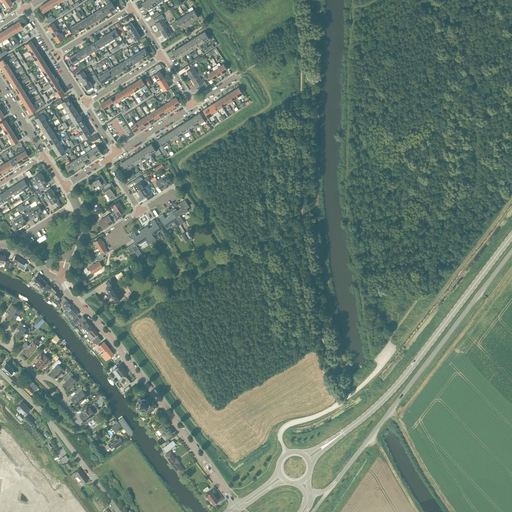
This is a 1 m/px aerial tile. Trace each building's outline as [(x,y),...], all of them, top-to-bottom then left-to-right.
[(50,0),(48,0),(45,3),(48,8),(53,5),(50,0)] [(103,0),(106,4),(106,5),(110,11),(116,8),(114,6),(117,4),(114,0),(113,0),(111,1),(112,1),(111,2),(109,0),(103,0)] [(147,10),(151,7),(152,7),(147,0),(145,0),(142,2),(147,10)] [(147,0),(152,7),(151,7),(154,11),(155,10),(153,6),(156,4),(157,3),(155,0),(147,0)] [(45,3),(39,6),(43,12),(48,8),(45,3)] [(101,8),(105,14),(110,11),(106,5),(101,8)] [(96,11),(100,17),(105,14),(101,8),(96,11)] [(189,12),(195,21),(197,20),(196,18),(199,17),(194,9),(189,12)] [(91,14),(95,21),(100,17),(96,11),(91,14)] [(189,12),(185,14),(190,22),(192,21),(193,22),(195,21),(189,12)] [(155,23),(165,38),(169,35),(170,37),(175,34),(174,32),(172,33),(163,18),(164,17),(162,13),(157,16),(160,20),(155,23)] [(86,17),(90,24),(95,21),(91,14),(86,17)] [(181,17),(186,27),(189,25),(187,23),(190,22),(185,14),(181,17)] [(81,20),(85,27),(90,24),(86,17),(81,20)] [(181,17),(176,20),(181,27),(184,26),(185,28),(186,27),(181,17)] [(14,24),(18,30),(23,27),(19,20),(14,24)] [(76,24),(80,30),(85,27),(81,20),(76,24)] [(47,26),(51,32),(57,27),(54,22),(47,26)] [(125,26),(123,27),(124,30),(127,28),(128,31),(135,27),(131,22),(125,26)] [(8,27),(12,34),(18,30),(14,24),(8,27)] [(74,33),(80,30),(76,24),(70,27),(74,33)] [(3,31),(7,37),(12,34),(8,27),(3,31)] [(51,32),(54,37),(60,33),(57,27),(51,32)] [(128,31),(131,36),(138,32),(135,27),(128,31)] [(110,32),(114,38),(119,35),(115,29),(110,32)] [(205,31),(199,34),(204,42),(203,42),(205,46),(206,45),(207,45),(206,43),(211,40),(210,37),(209,38),(208,36),(205,31)] [(105,35),(109,41),(114,38),(110,32),(105,35)] [(131,36),(135,41),(141,37),(138,32),(131,36)] [(54,37),(57,42),(63,38),(60,33),(54,37)] [(199,45),(198,46),(200,49),(201,49),(202,48),(199,45),(203,42),(204,42),(199,34),(194,37),(199,45)] [(100,38),(104,44),(109,41),(105,35),(100,38)] [(193,48),(192,49),(195,53),(196,52),(194,48),(198,46),(199,45),(194,37),(189,41),(193,48)] [(95,41),(99,47),(104,44),(100,38),(95,41)] [(25,44),(28,49),(34,45),(31,40),(25,44)] [(90,44),(94,51),(99,47),(95,41),(90,44)] [(188,52),(187,52),(189,56),(191,55),(189,51),(192,49),(193,48),(189,41),(183,44),(188,52)] [(85,47),(89,54),(94,51),(90,44),(85,47)] [(183,55),(182,56),(184,59),(186,58),(184,54),(187,52),(188,52),(183,44),(178,47),(183,55)] [(30,52),(32,54),(38,51),(34,45),(28,49),(27,50),(29,53),(30,52)] [(80,50),(84,57),(89,54),(85,47),(80,50)] [(177,58),(182,56),(183,55),(178,47),(173,51),(177,58)] [(139,51),(143,57),(148,54),(144,48),(139,51)] [(75,54),(79,60),(84,57),(80,50),(75,54)] [(32,54),(35,60),(41,56),(38,51),(32,54)] [(134,54),(138,60),(143,57),(139,51),(134,54)] [(69,57),(73,63),(79,60),(75,54),(69,57)] [(129,57),(133,63),(138,60),(134,54),(129,57)] [(41,56),(35,60),(38,64),(38,65),(44,61),(41,56)] [(124,60),(128,67),(133,63),(129,57),(124,60)] [(119,63),(123,70),(128,67),(124,60),(119,63)] [(44,61),(38,65),(42,70),(48,66),(44,61)] [(2,65),(1,66),(4,72),(10,68),(7,62),(2,65)] [(219,62),(217,64),(217,65),(218,66),(222,73),(222,72),(227,69),(223,63),(220,65),(219,62)] [(114,66),(118,73),(123,70),(119,63),(114,66)] [(190,69),(186,71),(191,79),(198,74),(194,67),(195,66),(194,64),(189,67),(190,69)] [(48,66),(42,70),(45,75),(51,72),(48,66)] [(109,70),(113,76),(118,73),(114,66),(109,70)] [(216,68),(213,69),(217,76),(222,73),(218,66),(216,68)] [(208,71),(207,72),(208,73),(212,79),(217,76),(213,69),(212,67),(210,69),(212,71),(210,71),(209,70),(208,71)] [(10,68),(4,72),(7,77),(13,73),(11,69),(10,68)] [(77,74),(80,79),(86,75),(84,72),(86,71),(86,70),(85,69),(77,74)] [(102,71),(107,79),(113,76),(109,70),(106,71),(105,70),(102,71)] [(98,76),(102,82),(107,79),(102,71),(103,73),(101,74),(100,73),(97,74),(98,76)] [(153,79),(155,77),(157,80),(163,76),(160,71),(154,75),(151,76),(153,79)] [(51,72),(45,75),(49,81),(54,77),(51,72)] [(13,73),(7,77),(8,78),(11,82),(17,78),(14,74),(13,73)] [(198,74),(191,79),(196,86),(198,85),(199,87),(201,90),(208,86),(206,83),(204,81),(203,82),(198,74)] [(80,79),(83,84),(89,80),(86,75),(80,79)] [(157,80),(160,85),(166,81),(163,76),(157,80)] [(46,89),(52,86),(58,82),(54,77),(49,81),(50,82),(44,86),(46,89)] [(17,78),(11,82),(11,83),(12,83),(14,87),(20,84),(18,80),(17,79),(17,78)] [(136,81),(140,87),(145,84),(141,78),(136,81)] [(89,80),(83,84),(86,89),(93,85),(91,83),(93,81),(92,79),(89,80)] [(131,84),(135,90),(140,87),(136,81),(131,84)] [(159,89),(162,87),(164,90),(170,87),(166,81),(160,85),(157,87),(159,89)] [(52,86),(55,91),(61,87),(58,82),(52,86)] [(20,84),(14,87),(15,88),(17,93),(23,89),(21,85),(20,84)] [(130,94),(135,90),(131,84),(126,88),(130,94)] [(57,94),(59,96),(64,93),(61,87),(55,91),(52,93),(54,96),(57,94)] [(233,90),(237,97),(238,97),(240,96),(240,95),(243,93),(239,87),(233,90)] [(121,91),(125,97),(127,95),(128,97),(131,95),(130,94),(126,88),(121,91)] [(23,89),(17,93),(18,93),(20,98),(26,94),(24,90),(23,89)] [(229,93),(233,100),(237,97),(233,90),(229,93)] [(119,100),(120,100),(125,97),(121,91),(116,94),(119,100)] [(223,97),(228,104),(231,103),(230,101),(233,100),(229,93),(223,97)] [(26,94),(20,98),(21,99),(24,103),(30,99),(27,95),(26,94)] [(116,94),(111,97),(114,103),(117,101),(118,103),(121,102),(119,100),(116,94)] [(171,99),(175,106),(180,102),(176,96),(171,99)] [(61,103),(63,106),(64,107),(72,103),(68,97),(62,101),(61,99),(55,102),(57,104),(58,105),(61,103)] [(111,97),(105,100),(109,106),(114,103),(111,97)] [(218,100),(222,106),(225,104),(226,105),(228,104),(223,97),(218,100)] [(30,99),(24,103),(25,104),(27,108),(33,105),(31,101),(32,101),(32,99),(31,98),(30,99)] [(166,103),(170,109),(175,106),(171,99),(166,103)] [(105,100),(100,104),(101,105),(104,110),(109,107),(109,106),(105,100)] [(213,103),(217,109),(222,106),(218,100),(213,103)] [(63,106),(60,109),(61,110),(62,110),(64,113),(67,112),(67,113),(75,108),(72,103),(64,107),(63,106)] [(161,106),(165,112),(170,109),(166,103),(161,106)] [(209,106),(208,106),(212,113),(213,114),(218,111),(217,109),(213,103),(209,106)] [(33,105),(27,108),(28,109),(30,114),(36,110),(34,107),(36,106),(35,105),(34,104),(33,105)] [(156,109),(159,116),(165,112),(161,106),(156,109)] [(208,106),(203,110),(207,117),(213,114),(212,113),(208,106)] [(35,118),(38,123),(46,119),(43,114),(46,112),(44,108),(34,115),(36,117),(35,118)] [(67,112),(64,113),(63,114),(64,116),(68,113),(70,117),(71,118),(78,113),(75,108),(67,113),(67,112)] [(151,112),(154,119),(159,116),(156,109),(151,112)] [(145,116),(149,122),(154,119),(151,112),(145,116)] [(198,124),(199,125),(200,128),(202,127),(200,123),(205,120),(200,112),(194,116),(199,123),(198,124)] [(66,119),(67,121),(71,119),(73,122),(74,123),(81,119),(78,113),(71,118),(70,117),(66,119)] [(140,119),(144,125),(149,122),(145,116),(140,119)] [(194,127),(193,127),(195,131),(197,130),(195,127),(199,125),(198,124),(199,123),(194,116),(189,119),(194,127)] [(0,121),(0,123),(3,128),(8,124),(5,119),(0,121)] [(38,123),(41,129),(49,124),(49,125),(53,123),(52,121),(48,123),(46,119),(38,123)] [(77,127),(77,128),(85,124),(81,119),(74,123),(73,122),(70,124),(71,126),(74,124),(77,127)] [(135,122),(139,129),(144,125),(140,119),(135,122)] [(190,134),(192,133),(189,130),(193,127),(194,127),(189,119),(184,122),(189,130),(188,131),(190,134)] [(130,126),(134,132),(139,129),(135,122),(134,120),(131,121),(133,124),(130,126)] [(183,133),(182,134),(185,138),(190,134),(188,131),(189,130),(184,122),(179,126),(183,133)] [(3,128),(6,133),(3,135),(4,135),(12,129),(8,124),(3,128)] [(41,129),(45,134),(52,129),(53,130),(56,128),(55,126),(52,128),(49,125),(49,124),(41,129)] [(80,133),(80,134),(88,129),(85,124),(77,128),(77,127),(73,130),(74,131),(78,129),(80,133)] [(178,137),(177,137),(180,141),(181,140),(179,136),(182,134),(183,133),(179,126),(173,129),(178,137)] [(12,129),(4,135),(5,137),(7,135),(9,138),(15,135),(12,129)] [(45,134),(48,139),(55,134),(56,135),(59,133),(59,131),(55,134),(53,130),(52,129),(45,134)] [(81,134),(84,139),(91,134),(88,129),(80,134),(80,133),(76,135),(77,137),(81,134)] [(173,140),(172,141),(174,144),(176,143),(174,139),(177,137),(178,137),(173,129),(168,132),(173,140)] [(168,143),(167,144),(169,148),(171,147),(169,143),(172,141),(173,140),(168,132),(163,136),(168,143)] [(48,139),(51,144),(59,140),(59,141),(63,138),(62,137),(58,139),(56,135),(55,134),(48,139)] [(9,138),(12,144),(18,140),(15,135),(9,138)] [(162,145),(159,147),(162,152),(166,150),(163,146),(167,144),(168,143),(163,136),(158,139),(162,145)] [(51,144),(54,150),(62,145),(63,146),(66,144),(65,142),(62,144),(59,141),(59,140),(51,144)] [(146,147),(151,154),(155,151),(157,155),(161,153),(158,148),(155,149),(151,143),(146,147)] [(86,152),(91,159),(96,156),(91,148),(92,148),(90,144),(88,145),(90,149),(87,151),(86,152)] [(65,151),(69,149),(68,147),(65,149),(63,146),(62,145),(54,150),(58,155),(65,151)] [(91,148),(96,156),(101,152),(97,145),(92,148),(91,148)] [(17,149),(20,153),(23,159),(29,156),(23,146),(17,149)] [(81,155),(86,162),(91,159),(86,152),(87,151),(85,147),(83,149),(85,152),(82,154),(81,155)] [(146,147),(141,150),(141,151),(146,158),(145,158),(147,162),(148,161),(149,161),(146,157),(151,154),(146,147)] [(140,161),(139,162),(142,165),(143,164),(141,160),(145,158),(146,158),(141,150),(135,153),(140,161)] [(75,158),(80,166),(86,162),(81,155),(82,154),(79,151),(78,152),(80,155),(77,158),(75,158)] [(15,156),(18,162),(23,159),(20,153),(15,156)] [(135,164),(134,165),(136,168),(138,167),(136,164),(139,162),(140,161),(135,153),(130,157),(135,164)] [(75,159),(70,162),(75,169),(80,166),(75,158),(77,158),(74,154),(72,155),(75,159)] [(15,156),(9,160),(13,165),(18,162),(15,156)] [(130,168),(129,168),(131,172),(133,171),(131,167),(134,165),(135,164),(130,157),(125,160),(130,168)] [(9,160),(4,163),(7,169),(13,166),(13,165),(9,160)] [(120,163),(125,171),(129,168),(130,168),(125,160),(120,163)] [(70,173),(75,169),(70,162),(65,165),(70,173)] [(165,175),(161,177),(166,185),(171,181),(169,178),(172,176),(168,170),(164,173),(165,175)] [(29,178),(26,180),(30,186),(36,183),(44,177),(41,172),(34,176),(30,179),(29,178)] [(91,183),(94,188),(99,185),(101,188),(107,183),(101,174),(95,178),(96,180),(91,183)] [(38,182),(36,183),(37,186),(40,184),(41,187),(39,188),(41,191),(45,188),(45,186),(42,188),(42,187),(48,183),(44,177),(38,182)] [(137,183),(134,186),(137,191),(145,186),(141,181),(143,180),(141,177),(140,177),(139,178),(135,180),(137,183)] [(160,188),(166,185),(161,177),(157,180),(156,178),(151,181),(156,188),(159,186),(160,188)] [(18,183),(23,189),(28,186),(24,179),(18,183)] [(107,183),(101,188),(105,194),(106,193),(110,199),(115,195),(111,190),(115,188),(111,181),(107,183)] [(13,186),(17,193),(23,189),(18,183),(13,186)] [(8,189),(12,196),(17,193),(13,186),(8,189)] [(145,186),(137,191),(141,196),(144,194),(146,197),(151,194),(152,194),(150,190),(148,192),(145,186)] [(44,196),(46,199),(55,193),(51,188),(44,192),(46,194),(44,196)] [(3,192),(7,199),(12,196),(8,189),(3,192)] [(55,193),(46,199),(48,202),(50,201),(51,203),(58,199),(55,193)] [(172,210),(180,224),(184,222),(180,214),(184,212),(184,213),(188,210),(187,208),(189,206),(185,200),(179,204),(181,208),(177,210),(175,208),(172,210)] [(115,211),(112,213),(116,220),(119,218),(118,215),(124,211),(118,202),(111,206),(115,211)] [(32,219),(37,216),(31,207),(29,208),(26,205),(24,206),(22,203),(19,205),(23,211),(25,209),(28,213),(32,219)] [(31,207),(37,216),(43,212),(38,205),(36,207),(35,205),(31,207)] [(163,214),(159,216),(166,228),(167,229),(171,226),(170,225),(169,224),(173,221),(173,222),(176,227),(178,226),(180,224),(177,219),(176,217),(173,213),(172,211),(168,213),(169,215),(165,218),(163,214)] [(16,217),(21,226),(27,222),(22,215),(21,214),(20,213),(15,216),(16,217)] [(108,215),(99,221),(103,228),(112,222),(113,222),(116,220),(112,213),(109,215),(108,215)] [(16,229),(21,226),(16,217),(13,219),(14,221),(11,222),(16,229)] [(143,228),(152,242),(156,240),(153,235),(158,232),(158,231),(161,229),(154,219),(151,221),(153,225),(149,228),(147,226),(143,228)] [(2,223),(9,230),(11,228),(4,221),(2,223)] [(148,244),(152,242),(143,228),(140,231),(141,233),(137,236),(134,232),(131,234),(137,244),(140,242),(140,243),(146,240),(148,244)] [(100,253),(96,256),(92,258),(93,260),(97,258),(99,261),(88,267),(88,266),(86,267),(83,269),(85,273),(89,271),(87,268),(88,267),(92,273),(103,267),(99,261),(104,258),(101,253),(107,249),(107,248),(100,238),(94,242),(100,253)] [(127,247),(131,254),(133,252),(134,251),(139,258),(143,256),(134,243),(131,245),(127,247)] [(15,255),(13,260),(19,263),(17,266),(23,270),(27,264),(26,263),(26,264),(25,263),(25,262),(26,262),(15,255)] [(33,281),(34,280),(41,288),(47,282),(38,274),(32,279),(33,279),(32,280),(33,281)] [(112,278),(106,282),(108,286),(106,288),(109,293),(109,294),(110,296),(111,296),(115,301),(123,295),(123,294),(123,293),(122,291),(121,291),(112,278)] [(56,297),(53,300),(57,305),(59,303),(61,301),(59,299),(62,295),(52,285),(48,289),(56,297)] [(64,305),(62,307),(65,310),(63,312),(66,315),(68,313),(67,312),(73,306),(66,299),(65,300),(63,303),(64,305)] [(7,315),(14,320),(20,310),(11,304),(7,311),(9,312),(7,315)] [(78,311),(73,306),(67,312),(68,313),(70,315),(72,313),(74,315),(75,314),(78,311)] [(74,318),(72,320),(74,322),(75,323),(77,322),(81,326),(85,330),(87,331),(87,332),(93,327),(87,321),(86,320),(87,320),(82,316),(80,318),(77,315),(76,317),(74,318)] [(28,330),(30,328),(24,323),(24,324),(21,322),(17,327),(20,329),(16,335),(21,339),(28,330)] [(93,327),(87,332),(90,335),(91,335),(92,334),(94,336),(98,333),(94,328),(93,327)] [(97,335),(93,340),(97,344),(101,340),(97,335)] [(38,346),(36,344),(33,341),(29,345),(25,342),(20,348),(22,350),(25,348),(29,352),(31,350),(33,351),(38,346)] [(106,360),(114,354),(104,341),(99,345),(104,351),(101,354),(106,360)] [(39,360),(36,363),(41,368),(46,363),(47,364),(48,364),(49,364),(50,363),(50,362),(50,361),(49,360),(50,359),(44,354),(44,355),(41,353),(36,358),(39,360)] [(54,368),(50,372),(57,377),(59,375),(60,376),(61,377),(62,376),(63,375),(62,373),(61,372),(64,370),(58,365),(61,362),(58,359),(52,365),(54,368)] [(6,362),(2,367),(10,374),(14,369),(6,362)] [(115,368),(122,377),(123,378),(120,380),(125,385),(130,381),(125,375),(128,372),(121,363),(115,368)] [(70,388),(76,381),(71,376),(73,374),(70,372),(65,377),(68,379),(64,383),(70,388)] [(28,384),(24,388),(30,394),(34,390),(38,386),(33,381),(29,385),(28,384)] [(77,394),(71,398),(77,405),(87,396),(82,389),(83,389),(80,386),(75,391),(77,394)] [(41,389),(37,394),(41,398),(45,394),(41,389)] [(136,403),(136,405),(136,406),(137,407),(139,409),(141,410),(142,410),(143,410),(146,409),(148,407),(148,406),(149,404),(149,403),(148,402),(148,401),(147,400),(147,399),(146,398),(143,397),(142,397),(141,397),(140,398),(139,398),(137,400),(136,401),(136,402),(136,403)] [(24,416),(26,414),(25,414),(29,411),(30,410),(21,402),(17,406),(21,410),(20,412),(24,416)] [(148,414),(152,411),(155,409),(152,405),(145,410),(148,414)] [(90,408),(89,408),(87,406),(81,410),(83,412),(79,415),(84,421),(94,414),(90,408)] [(28,414),(25,418),(32,424),(35,421),(28,414)] [(122,417),(117,421),(119,423),(127,435),(132,432),(129,428),(130,428),(127,425),(123,420),(124,420),(122,417)] [(164,425),(157,431),(159,435),(161,433),(165,439),(173,433),(169,427),(166,429),(164,425)] [(3,439),(0,441),(0,444),(3,448),(10,441),(7,437),(8,435),(6,432),(1,437),(3,439)] [(121,440),(113,445),(115,449),(123,443),(121,440)] [(10,441),(3,448),(7,453),(12,449),(14,451),(18,447),(16,444),(14,446),(10,441)] [(173,441),(166,446),(168,449),(168,450),(176,444),(175,443),(173,441)] [(169,453),(166,455),(178,472),(178,473),(179,474),(179,473),(181,472),(184,470),(171,452),(169,453)] [(22,460),(17,464),(21,469),(29,462),(25,458),(27,456),(24,454),(20,458),(22,460)] [(66,464),(68,467),(69,468),(74,464),(70,460),(66,464)] [(29,462),(21,469),(25,474),(30,470),(32,472),(37,468),(34,465),(33,467),(29,462)] [(75,477),(78,476),(81,480),(78,482),(81,485),(88,480),(85,477),(86,476),(80,468),(73,474),(75,477)] [(40,481),(35,485),(40,490),(47,483),(43,479),(45,477),(43,475),(38,479),(40,481)] [(147,479),(140,484),(148,495),(155,490),(147,479)] [(47,483),(40,490),(44,495),(48,491),(50,493),(55,489),(53,486),(51,488),(47,483)] [(137,487),(132,490),(138,499),(143,495),(137,487)] [(208,498),(213,505),(215,504),(214,502),(218,499),(211,490),(206,494),(208,497),(208,498)] [(63,501),(59,504),(65,511),(66,511),(70,509),(63,501)]
